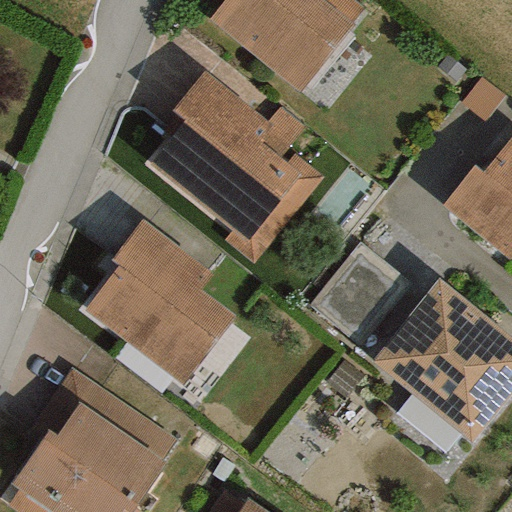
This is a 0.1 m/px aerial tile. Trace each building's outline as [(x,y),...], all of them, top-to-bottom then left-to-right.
[(222,0),(207,21),(297,93),(352,26),(349,23),(362,8),(352,0),(222,0)] [(463,70),(445,55),(435,66),(453,82),(463,70)] [(183,122),(148,164),(229,232),(222,240),(251,264),(320,178),(286,149),(302,129),(277,108),(265,122),(202,71),(170,112),(183,122)] [(501,97),(479,79),(458,104),(480,122),(501,97)] [(472,166),(439,206),(509,260),(511,255),(511,134),(480,174),(472,166)] [(116,267),(82,312),(180,385),(232,316),(198,291),(210,276),(139,220),(108,261),(116,267)] [(362,342),(411,279),(361,240),(312,303),(362,342)] [(511,393),(511,338),(436,277),(367,362),(470,446),(511,393)] [(17,491),(6,507),(13,511),(134,511),(131,510),(163,464),(159,461),(174,440),(69,369),(33,422),(46,430),(8,485),(17,491)] [(264,511),(245,499),(236,511),(264,511)]
